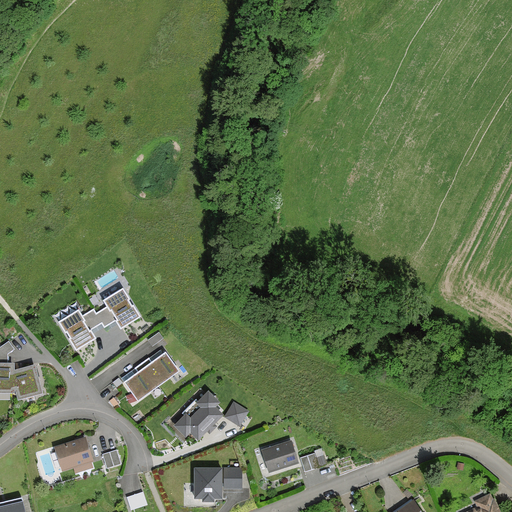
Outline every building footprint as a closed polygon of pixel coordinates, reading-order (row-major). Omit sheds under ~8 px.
[(141,320),(123,291),(103,304),(106,309),(96,315),(94,311),(81,319),(78,313),(58,325),(76,353),(95,342),(90,332),(95,329),(102,325),(105,329),(110,326),(115,323),(121,332),(141,320)] [(13,343),(0,343),(0,358),(9,359),(8,350),(13,350),(13,343)] [(136,399),(176,369),(162,350),(122,380),(136,399)] [(42,392),(33,363),(13,369),(13,361),(0,360),(0,393),(13,393),(13,384),(18,399),(42,392)] [(197,400),(183,414),(171,424),(184,438),(187,434),(195,442),(221,414),(212,406),(217,399),(205,389),(196,399),(197,400)] [(238,426),(249,410),(234,401),(224,417),(238,426)] [(92,461),(85,437),(55,446),(62,471),(73,467),(75,472),(92,467),(90,462),(92,461)] [(301,460),(293,438),(261,450),(269,472),(301,460)] [(107,467),(120,463),(116,450),(103,454),(107,467)] [(305,470),(321,466),(318,454),(302,458),(305,470)] [(222,498),(221,468),(193,468),(193,498),(222,498)] [(223,492),(243,492),(242,468),(223,468),(223,492)] [(132,507),(149,503),(145,490),(128,494),(132,507)] [(478,501),(481,506),(469,511),(499,511),(491,495),(478,501)] [(0,511),(27,511),(24,498),(0,504),(0,511)] [(423,511),(413,498),(394,511),(423,511)]
